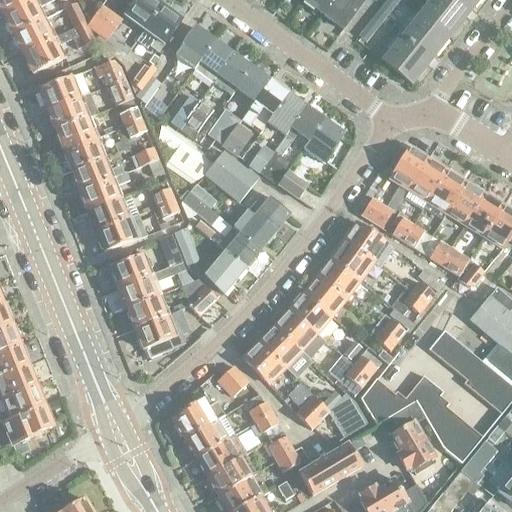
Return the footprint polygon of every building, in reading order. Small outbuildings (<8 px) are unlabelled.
[(0,0),(0,12),(1,12),(3,16),(34,0),(0,0)] [(12,34),(13,36),(45,20),(40,8),(56,0),(58,0),(60,4),(67,0),(34,0),(3,16),(5,20),(3,22),(9,33),(12,34)] [(136,0),(123,18),(142,32),(164,0),(163,0),(136,0)] [(300,0),(343,31),(363,3),(359,0),(300,0)] [(398,3),(394,0),(388,0),(375,17),(382,23),(398,3)] [(380,62),(410,85),(478,0),(430,0),(427,5),(410,26),(389,51),(380,62)] [(64,11),(73,30),(86,24),(76,4),(64,11)] [(161,5),(142,32),(135,42),(146,51),(148,47),(158,54),(182,21),(161,5)] [(92,33),(96,36),(111,15),(101,7),(88,25),(92,33)] [(105,62),(114,58),(119,65),(126,56),(107,42),(121,22),(111,15),(96,36),(98,37),(96,39),(100,56),(105,62)] [(382,23),(375,17),(359,37),(366,43),(382,23)] [(21,51),(23,56),(55,39),(45,20),(13,36),(14,38),(13,41),(18,52),(21,51)] [(73,30),(55,39),(23,56),(25,59),(23,60),(28,72),(31,73),(33,76),(39,73),(44,81),(57,74),(53,66),(65,60),(59,47),(77,38),(82,48),(95,42),(86,24),(73,30)] [(181,61),(193,70),(213,42),(195,29),(180,49),(186,54),(181,61)] [(231,56),(213,42),(193,70),(212,83),(231,56)] [(135,97),(150,77),(155,70),(129,52),(126,56),(119,65),(123,67),(135,97)] [(231,97),(236,90),(235,89),(249,69),(231,56),(212,83),(231,97)] [(102,78),(106,88),(125,80),(120,70),(113,62),(106,65),(93,70),(98,80),(102,78)] [(268,82),(249,69),(235,89),(236,90),(253,102),(268,82)] [(46,108),(48,111),(81,98),(73,77),(40,91),(41,94),(39,97),(44,109),(46,108)] [(161,85),(150,77),(135,97),(136,100),(146,106),(161,85)] [(133,100),(125,80),(106,88),(114,108),(133,100)] [(286,95),(268,82),(253,102),(272,116),(286,95)] [(56,132),(90,119),(97,116),(89,95),(81,98),(48,111),(50,116),(47,117),(52,129),(55,130),(56,132)] [(267,123),(286,136),(305,109),(286,95),(272,116),(267,123)] [(170,125),(178,131),(198,103),(189,97),(170,125)] [(198,103),(178,131),(195,142),(197,135),(213,113),(198,103)] [(118,117),(123,129),(141,121),(136,109),(118,117)] [(311,113),(305,109),(286,136),(274,153),(278,156),(281,153),(283,154),(298,134),(309,143),(325,120),(326,119),(313,110),(311,113)] [(63,148),(64,152),(98,139),(90,119),(56,132),(57,135),(56,138),(60,149),(63,148)] [(214,141),(222,147),(237,125),(229,119),(214,141)] [(325,120),(309,143),(304,150),(325,165),(332,155),(330,154),(343,136),(336,131),(338,129),(325,120)] [(128,139),(145,132),(141,121),(123,129),(128,139)] [(191,184),(204,178),(238,205),(259,180),(249,172),(248,173),(223,154),(214,165),(211,163),(213,160),(162,123),(156,145),(173,156),(165,167),(191,184)] [(237,125),(222,147),(237,158),(252,136),(237,125)] [(203,138),(199,145),(208,151),(213,144),(203,138)] [(106,159),(98,139),(64,152),(66,157),(64,158),(68,170),(71,171),(72,172),(106,159)] [(123,143),(114,147),(117,155),(126,151),(135,148),(133,142),(124,146),(123,143)] [(251,167),(260,174),(274,153),(266,147),(251,167)] [(401,150),(387,173),(391,176),(389,180),(408,192),(427,161),(420,157),(422,155),(413,149),(411,151),(408,149),(406,153),(401,150)] [(140,168),(148,165),(157,161),(153,150),(135,157),(140,168)] [(260,174),(277,186),(287,172),(284,170),(289,163),(278,156),(274,153),(260,174)] [(79,189),(80,192),(113,179),(106,159),(72,172),(73,175),(72,178),(76,190),(79,189)] [(157,161),(148,165),(153,179),(163,175),(157,161)] [(408,192),(403,199),(422,211),(427,203),(446,172),(443,171),(444,169),(435,163),(434,165),(427,161),(408,192)] [(307,186),(287,172),(277,186),(297,200),(307,186)] [(446,172),(427,203),(446,215),(465,184),(458,180),(459,178),(450,172),(449,174),(446,172)] [(88,212),(88,213),(122,200),(122,199),(117,187),(129,182),(126,174),(113,179),(80,192),(82,197),(80,198),(85,210),(88,212)] [(465,226),(484,195),(481,194),(482,192),(473,186),(472,188),(465,184),(446,215),(465,226)] [(189,195),(214,214),(220,206),(196,186),(189,195)] [(151,197),(156,209),(173,202),(169,190),(151,197)] [(217,218),(214,214),(189,195),(187,192),(178,201),(210,227),(217,218)] [(486,197),(484,195),(465,226),(483,238),(502,207),(495,203),(497,201),(488,195),(486,197)] [(129,196),(122,199),(122,200),(88,213),(89,216),(88,219),(93,231),(95,230),(96,233),(137,216),(129,196)] [(248,213),(273,234),(288,217),(262,196),(248,213)] [(371,201),(361,217),(382,230),(392,214),(371,201)] [(178,213),(173,202),(156,209),(161,220),(178,213)] [(483,238),(503,250),(511,234),(511,210),(510,209),(509,211),(502,207),(483,238)] [(234,231),(259,251),(265,245),(267,247),(275,238),(272,236),(273,234),(248,213),(234,231)] [(397,227),(391,238),(402,244),(413,227),(405,222),(407,219),(399,213),(392,224),(397,227)] [(146,238),(137,216),(96,233),(98,238),(96,239),(101,251),(104,252),(105,254),(146,238)] [(199,222),(194,228),(209,240),(214,234),(199,222)] [(391,249),(355,225),(346,236),(347,242),(344,245),(370,265),(377,270),(391,249)] [(413,227),(402,244),(412,251),(423,233),(413,227)] [(198,263),(186,230),(174,235),(186,267),(198,263)] [(225,253),(245,269),(246,268),(248,270),(255,262),(253,260),(259,251),(234,231),(233,230),(219,248),(225,253)] [(168,269),(182,264),(171,236),(157,241),(168,269)] [(439,267),(450,250),(440,243),(439,243),(428,260),(439,267)] [(370,265),(344,245),(342,249),(337,250),(328,261),(357,283),(370,265)] [(439,267),(458,279),(469,261),(450,250),(439,267)] [(223,297),(245,269),(225,253),(205,279),(223,297)] [(116,282),(118,289),(152,275),(144,255),(111,269),(111,270),(110,273),(110,274),(112,280),(116,282)] [(357,283),(328,261),(320,272),(321,277),(319,281),(344,301),(357,283)] [(469,261),(458,279),(456,281),(470,292),(484,275),(469,261)] [(126,307),(127,309),(160,296),(155,284),(176,276),(185,272),(182,264),(168,269),(152,275),(118,289),(121,296),(120,300),(123,305),(126,307)] [(440,282),(423,270),(417,279),(436,293),(443,285),(440,282)] [(181,288),(193,284),(186,275),(185,272),(176,276),(181,288)] [(171,307),(174,312),(186,305),(197,299),(194,295),(203,286),(198,281),(193,284),(181,288),(185,299),(171,307)] [(344,301),(319,281),(316,285),(311,285),(302,296),(329,319),(344,301)] [(404,290),(426,306),(434,297),(418,284),(413,291),(405,285),(403,289),(404,290)] [(217,301),(203,286),(194,295),(197,299),(186,305),(199,318),(217,301)] [(500,347),(487,362),(511,381),(511,302),(496,289),(469,322),(500,347)] [(418,316),(426,306),(404,290),(398,299),(418,316)] [(132,322),(134,328),(168,315),(160,296),(127,309),(128,311),(126,315),(129,321),(132,322)] [(329,319),(302,296),(293,307),(293,312),(290,316),(314,337),(329,319)] [(402,317),(407,311),(395,302),(391,308),(402,317)] [(0,330),(11,326),(8,319),(10,318),(6,307),(3,308),(2,306),(0,306),(0,330)] [(168,315),(134,328),(138,337),(137,341),(139,346),(142,348),(143,352),(145,351),(149,360),(171,351),(168,343),(175,341),(175,339),(177,338),(168,315)] [(314,337),(290,316),(285,322),(280,322),(273,329),(299,354),(308,361),(323,345),(314,337)] [(383,317),(376,326),(397,343),(405,333),(383,317)] [(11,326),(0,330),(0,353),(19,346),(16,339),(19,338),(14,327),(11,328),(11,326)] [(397,343),(376,326),(371,333),(376,337),(373,341),(390,353),(397,343)] [(299,354),(273,329),(261,342),(261,347),(284,370),(299,354)] [(437,360),(453,340),(443,332),(427,352),(437,360)] [(462,348),(453,340),(437,360),(447,367),(462,348)] [(353,344),(342,357),(350,363),(360,350),(353,344)] [(19,346),(0,353),(0,377),(27,367),(24,360),(27,359),(22,347),(20,348),(19,346)] [(242,360),(267,386),(284,370),(261,347),(255,354),(249,354),(242,360)] [(391,360),(376,348),(372,353),(387,365),(391,360)] [(447,367),(456,375),(472,355),(462,348),(447,367)] [(365,353),(353,367),(369,379),(380,365),(365,353)] [(481,363),(472,355),(456,375),(465,382),(481,363)] [(490,370),(481,363),(465,382),(462,386),(472,393),(490,370)] [(27,367),(0,377),(0,401),(35,387),(32,380),(35,379),(31,368),(28,369),(27,367)] [(345,378),(361,390),(369,379),(353,367),(345,378)] [(232,399),(247,384),(232,369),(217,383),(232,399)] [(499,378),(490,370),(472,393),(481,401),(499,378)] [(414,387),(433,403),(441,393),(422,378),(414,387)] [(509,385),(499,378),(481,401),(491,408),(509,385)] [(385,388),(375,381),(360,401),(366,411),(385,388)] [(303,406),(312,397),(300,385),(287,398),(300,410),(295,415),(311,432),(320,423),(303,406)] [(491,408),(501,416),(511,401),(511,388),(509,385),(491,408)] [(0,417),(3,424),(43,407),(41,400),(43,399),(39,388),(36,389),(35,387),(0,401),(5,413),(0,415),(0,417)] [(422,416),(433,403),(414,387),(407,397),(415,403),(415,404),(422,416)] [(366,411),(373,422),(394,396),(385,388),(366,411)] [(321,406),(312,397),(303,406),(320,423),(332,410),(348,437),(367,425),(354,403),(345,396),(341,400),(334,393),(321,406)] [(394,396),(373,422),(375,427),(391,418),(405,401),(404,400),(396,393),(394,396)] [(441,393),(433,403),(422,416),(424,419),(429,427),(447,404),(439,398),(442,394),(441,393)] [(404,400),(405,401),(391,418),(415,404),(415,403),(407,397),(404,400)] [(184,440),(215,422),(223,417),(216,404),(210,407),(205,399),(180,414),(182,416),(173,422),(175,426),(173,427),(179,438),(182,437),(184,440)] [(254,424),(272,414),(266,404),(248,414),(254,424)] [(414,425),(424,419),(422,416),(415,404),(391,418),(399,432),(389,438),(399,455),(397,456),(406,472),(408,470),(410,473),(412,471),(415,476),(434,464),(432,459),(434,458),(414,425)] [(447,404),(429,427),(435,437),(453,415),(445,409),(448,405),(447,404)] [(43,407),(3,424),(9,438),(3,440),(7,449),(0,452),(0,457),(3,464),(17,458),(14,450),(26,446),(24,443),(40,436),(39,434),(52,428),(49,421),(51,420),(47,409),(44,410),(43,407)] [(272,414),(254,424),(261,436),(278,426),(272,414)] [(435,437),(442,448),(463,423),(453,415),(435,437)] [(511,424),(504,419),(497,428),(504,434),(511,440),(511,424)] [(215,422),(184,440),(186,443),(183,445),(189,455),(192,453),(195,459),(234,436),(229,428),(221,433),(215,422)] [(442,448),(452,456),(472,431),(463,423),(442,448)] [(494,446),(504,434),(497,428),(486,440),(494,446)] [(482,439),(472,431),(452,456),(461,464),(482,439)] [(294,453),(288,442),(283,434),(265,444),(276,464),(294,453)] [(206,478),(236,460),(244,456),(246,455),(234,436),(195,459),(197,462),(194,464),(201,474),(203,472),(206,478)] [(484,443),(461,472),(476,485),(483,478),(479,475),(496,453),(484,443)] [(347,446),(304,472),(298,476),(312,498),(360,468),(347,446)] [(300,464),(294,453),(276,464),(282,474),(300,464)] [(236,460),(206,478),(208,481),(206,482),(212,493),(214,491),(218,498),(248,481),(256,476),(244,456),(236,460)] [(476,487),(476,485),(461,472),(451,484),(442,496),(455,507),(464,496),(473,485),(476,487)] [(511,473),(496,493),(511,506),(511,473)] [(360,500),(358,501),(364,511),(421,511),(426,506),(415,487),(401,495),(392,480),(376,490),(374,488),(359,497),(360,500)] [(253,490),(248,481),(218,498),(216,499),(223,511),(226,510),(226,511),(236,511),(258,499),(268,493),(263,485),(253,490)] [(276,488),(284,502),(293,497),(285,483),(276,488)] [(428,511),(451,511),(455,507),(442,496),(428,511)] [(258,499),(236,511),(273,511),(271,508),(265,511),(258,499)] [(92,511),(91,510),(88,510),(83,500),(63,511),(92,511)] [(470,511),(495,511),(487,505),(480,500),(470,511)]
